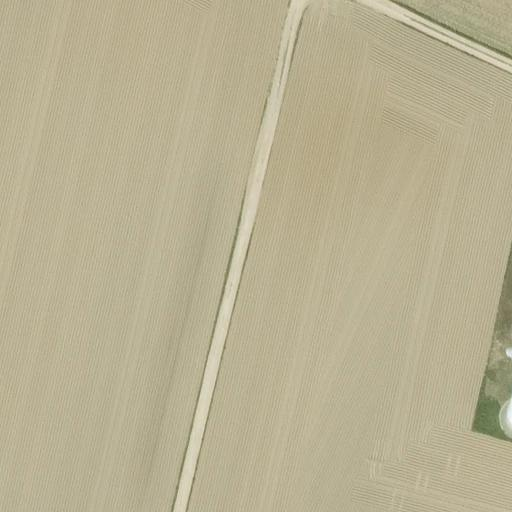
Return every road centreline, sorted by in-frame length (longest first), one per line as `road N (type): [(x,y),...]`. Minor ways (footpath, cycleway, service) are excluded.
road 1 (track): [(306,0),(184,511)]
road 2 (track): [(511,64),(378,0)]
